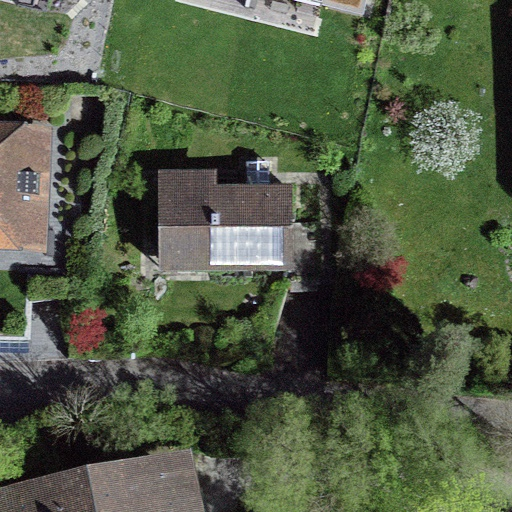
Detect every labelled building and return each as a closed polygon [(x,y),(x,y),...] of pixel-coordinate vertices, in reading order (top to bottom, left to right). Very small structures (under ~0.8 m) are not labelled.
[(38,141),(0,139),(0,227),(34,229),(38,141)] [(246,163),(246,194),(269,194),(268,163),(246,163)] [(213,194),(213,179),(162,180),(162,271),(288,270),(289,223),(289,194),(269,194),(246,194),(213,194)] [(319,222),(289,223),(288,270),(288,284),(319,284),(319,222)] [(0,302),(0,319),(30,321),(31,304),(0,302)] [(182,511),(176,478),(4,511),(182,511)]
